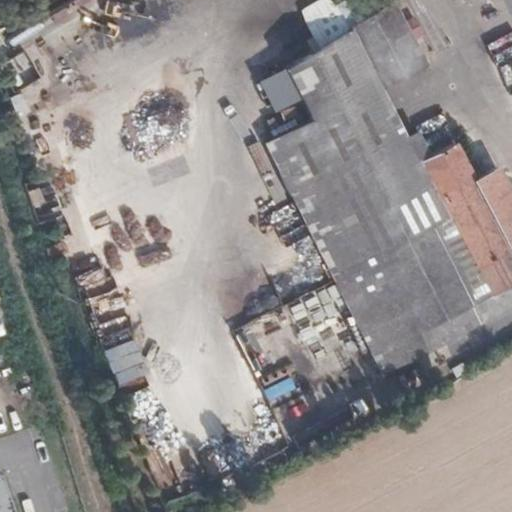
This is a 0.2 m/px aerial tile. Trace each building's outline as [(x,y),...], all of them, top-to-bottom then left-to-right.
[(424,65),(392,4),(350,26),(382,86),(424,65)] [(382,86),(350,26),(281,63),(318,135),(272,161),(385,372),(429,347),(409,310),(394,318),(361,261),(428,222),(421,206),(440,195),(420,159),(382,86)] [(511,70),(488,85),(503,113),(511,108),(511,70)] [(478,268),(511,249),(511,201),(496,173),(476,184),(454,141),(465,135),(453,114),(431,126),(436,136),(425,141),(432,153),(420,159),(440,195),(478,268)] [(511,249),(478,268),(440,195),(421,206),(428,222),(361,261),(394,318),(409,310),(429,347),(511,303),(511,249)]
